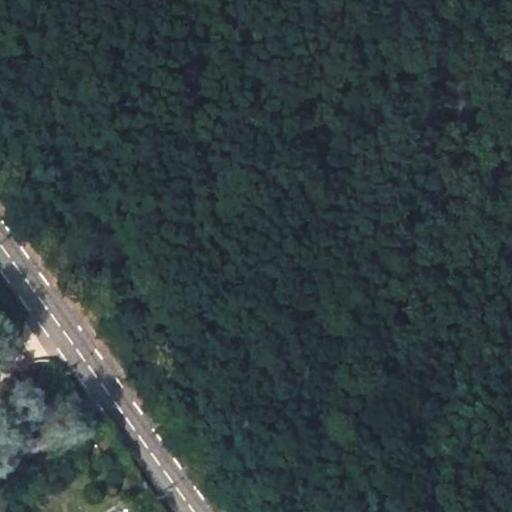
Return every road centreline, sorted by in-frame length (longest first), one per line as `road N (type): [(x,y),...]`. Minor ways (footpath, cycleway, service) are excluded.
road 1 (tertiary): [(195,511),(0,244)]
road 2 (unknown): [(0,462),(111,397)]
